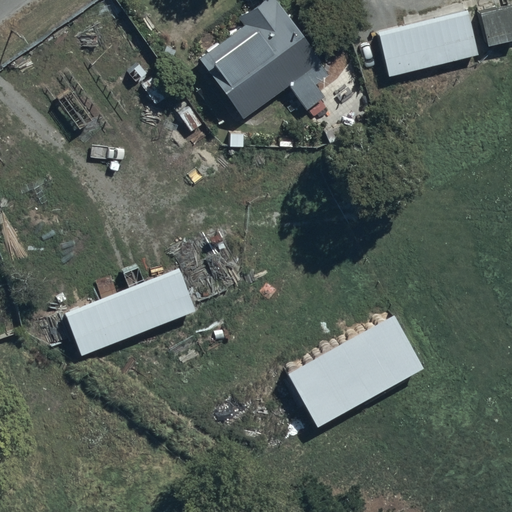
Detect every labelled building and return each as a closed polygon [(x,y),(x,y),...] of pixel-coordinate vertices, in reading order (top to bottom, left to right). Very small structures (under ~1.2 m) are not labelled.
[(271,0),(260,0),(234,18),(240,27),(194,61),(218,93),(216,94),(237,122),(285,86),(289,92),(286,94),(290,99),(294,96),(304,110),(306,109),(314,120),(327,110),(319,100),(321,98),(312,85),(325,76),(316,64),(318,63),(271,0)] [(511,5),(474,15),(482,48),(511,40),(511,5)] [(463,10),(373,31),(384,78),(474,56),(463,10)] [(176,268),(62,314),(80,358),(194,312),(176,268)] [(424,369),(394,315),(288,374),(318,428),(424,369)]
